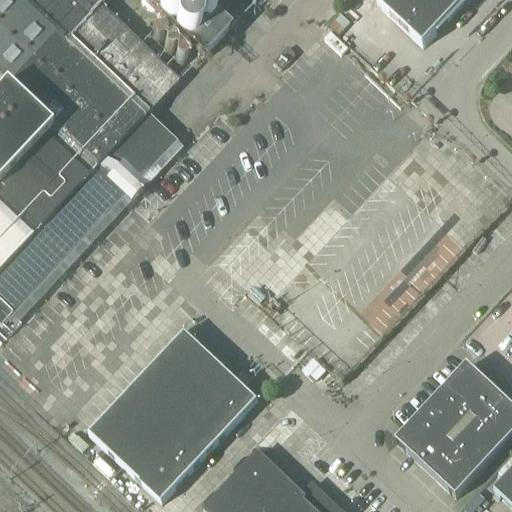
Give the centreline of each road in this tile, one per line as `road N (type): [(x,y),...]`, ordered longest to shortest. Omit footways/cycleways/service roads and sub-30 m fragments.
road 1 (unclassified): [(351,438),(511,270)]
road 2 (unclassified): [(511,176),(435,102),(511,21)]
road 3 (unclassified): [(183,135),(311,0)]
